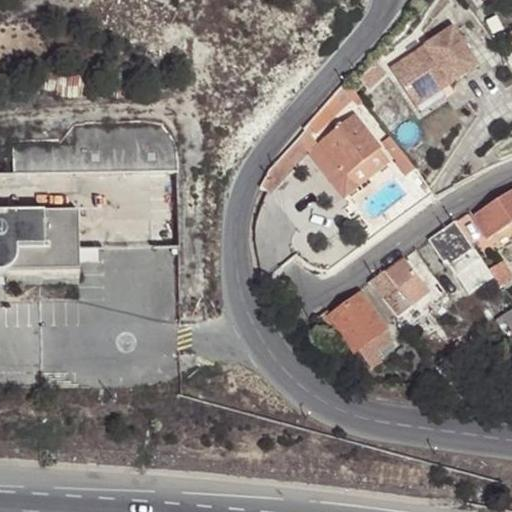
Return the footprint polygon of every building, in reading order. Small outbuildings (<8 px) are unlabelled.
[(453,24),(388,61),(407,95),(443,74),(447,81),(476,64),(453,24)] [(443,74),(407,95),(412,102),(447,81),(443,74)] [(344,78),(328,97),(340,107),(354,90),(344,78)] [(320,138),(345,173),(378,147),(353,113),(320,138)] [(151,125),(116,125),(73,126),(73,144),(11,145),(11,173),(25,173),(102,172),(176,170),(172,139),(169,135),(167,131),(160,126),(151,125)] [(302,130),(297,135),(306,146),(314,140),(304,126),(301,127),(302,130)] [(378,147),(345,173),(354,186),(387,160),(378,147)] [(511,188),(474,211),(472,212),(487,236),(511,220),(511,188)] [(0,209),(0,267),(4,267),(4,276),(4,282),(76,281),(76,208),(0,209)] [(486,283),(495,276),(456,218),(432,236),(446,257),(449,256),(472,290),(486,283)] [(370,281),(381,295),(398,284),(418,269),(407,254),(370,281)] [(491,290),(501,284),(495,276),(486,283),(491,290)] [(381,295),(397,317),(413,306),(398,284),(381,295)] [(393,341),(362,295),(332,314),(329,310),(320,317),(333,337),(341,331),(355,351),(358,349),(371,369),(381,362),(375,353),(393,341)]
